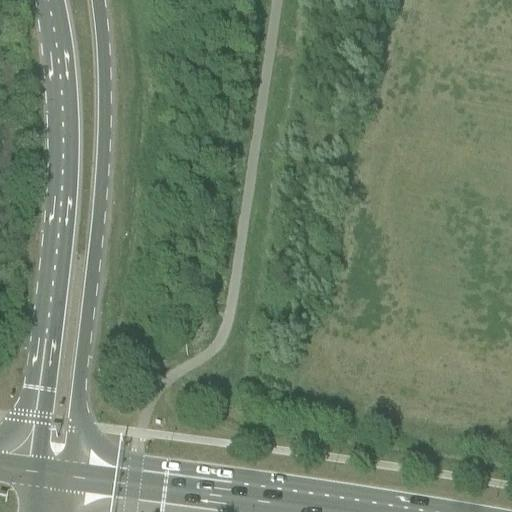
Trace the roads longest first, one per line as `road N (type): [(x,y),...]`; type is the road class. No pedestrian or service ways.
road 1 (primary): [(69,478),(102,165),(96,0)]
road 2 (primary): [(47,0),(62,154),(27,474)]
road 3 (primary): [(312,511),(69,478)]
